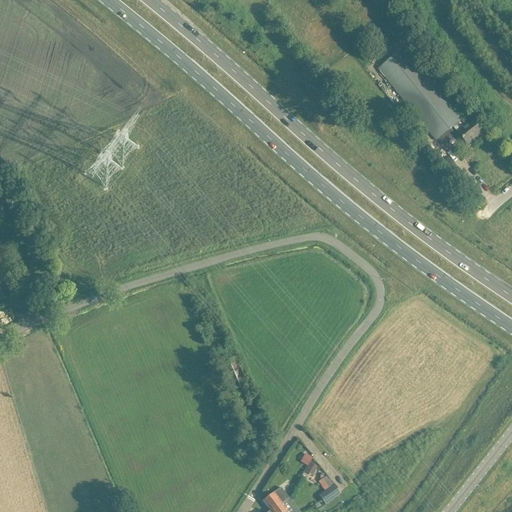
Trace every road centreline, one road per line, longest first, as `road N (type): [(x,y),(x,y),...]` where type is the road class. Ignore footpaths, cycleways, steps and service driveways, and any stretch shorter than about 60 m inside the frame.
road 1 (unclassified): [(0,342),(130,285),(325,237),(373,272),(375,313),(243,511)]
road 2 (primary): [(108,0),(393,243),(511,327)]
road 3 (primary): [(511,295),(342,171),(148,0)]
